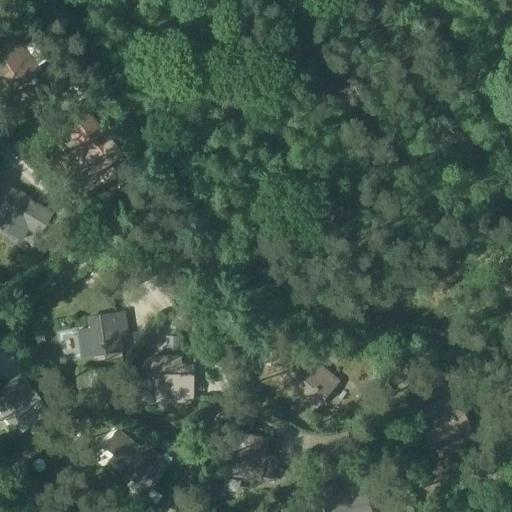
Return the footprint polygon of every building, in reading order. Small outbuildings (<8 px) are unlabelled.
[(17,41),(0,52),(0,88),(4,94),(37,69),(17,41)] [(88,116),(68,134),(82,150),(74,158),(86,171),(93,165),(100,174),(122,154),(106,136),(106,135),(105,136),(88,116)] [(14,189),(0,209),(0,228),(22,242),(29,230),(39,235),(54,213),(14,189)] [(89,329),(78,330),(83,357),(122,351),(120,336),(128,335),(124,312),(88,318),(89,329)] [(317,409),(341,381),(307,352),(283,380),(317,409)] [(197,365),(172,364),(172,358),(152,357),(151,375),(155,375),(154,399),(195,400),(197,365)] [(21,375),(0,390),(0,412),(18,437),(49,413),(21,375)] [(429,446),(471,427),(456,395),(414,414),(429,446)] [(126,440),(116,433),(107,444),(108,445),(117,452),(111,458),(138,480),(133,486),(144,495),(145,496),(169,466),(142,444),(139,449),(127,439),(126,440)] [(223,475),(222,483),(251,488),(252,479),(261,480),(265,455),(268,439),(230,433),(223,475)] [(265,455),(261,480),(275,483),(279,457),(265,455)] [(337,484),(320,489),(326,511),(371,511),(361,477),(346,481),(348,487),(338,490),(337,484)]
